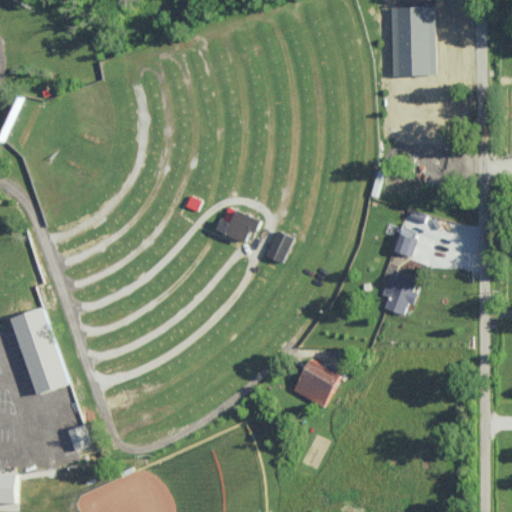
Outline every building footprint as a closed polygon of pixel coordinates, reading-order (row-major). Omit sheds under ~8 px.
[(440,73),(438,4),(395,5),(396,74),(440,73)] [(220,227),(251,241),(257,227),(262,229),(265,221),(230,204),(220,227)] [(418,235),(412,234),(414,226),(401,223),(395,249),(415,253),(418,235)] [(269,254),(286,261),(297,235),(280,229),(269,254)] [(383,293),(390,295),(386,306),(409,314),(422,277),(399,269),(396,280),(389,278),(383,293)] [(74,383),(49,306),(16,316),(41,394),(74,383)] [(347,375),(316,357),(297,389),(327,407),(347,375)] [(94,444),(86,423),(71,429),(79,450),(94,444)] [(22,472),(0,471),(0,502),(21,503),(22,472)]
